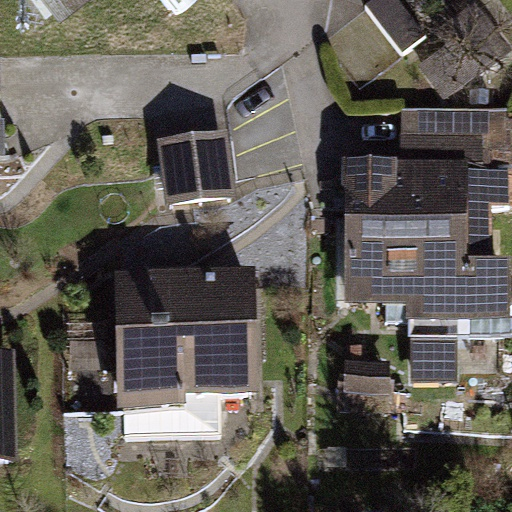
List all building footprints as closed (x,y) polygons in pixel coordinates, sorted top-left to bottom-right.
[(48,0),(59,13),(75,0),(48,0)] [(504,114),(399,115),(399,165),(345,166),(346,325),(407,325),(408,342),(511,341),(511,272),(493,272),(492,170),(504,170),(504,114)] [(226,147),(154,159),(165,228),(237,217),(226,147)] [(264,401),(262,286),(121,289),(124,426),(192,425),(191,402),(264,401)] [(458,349),(414,348),(413,387),(457,388),(458,349)] [(19,362),(0,361),(0,474),(20,474),(19,362)] [(380,362),(339,363),(339,400),(380,400),(380,362)]
